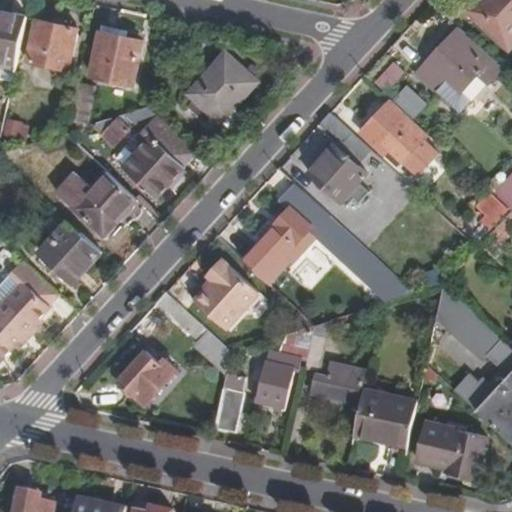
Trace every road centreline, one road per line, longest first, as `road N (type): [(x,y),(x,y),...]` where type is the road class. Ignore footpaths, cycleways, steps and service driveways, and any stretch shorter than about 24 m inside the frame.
road 1 (residential): [(10,427),(361,40)]
road 2 (residential): [(10,427),(398,511)]
road 3 (residential): [(175,0),(361,40)]
